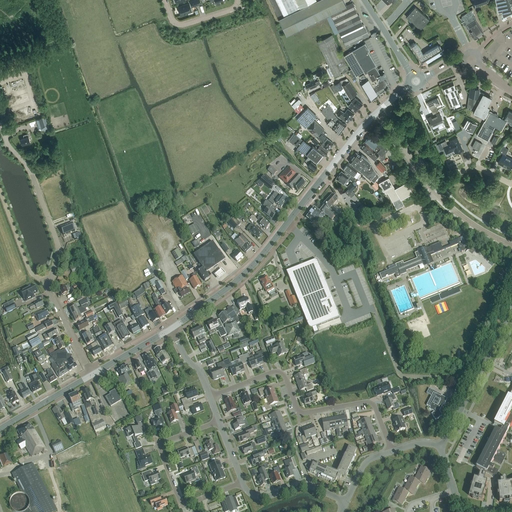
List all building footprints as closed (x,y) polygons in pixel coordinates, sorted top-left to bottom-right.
[(368,36),(352,2),(346,5),(343,0),(269,0),(286,34),(325,15),(334,33),(339,31),(346,46),(368,36)] [(511,6),(511,5),(511,4),(509,0),(496,0),(499,11),(500,10),(502,18),(511,13),(511,6)] [(189,3),(178,7),(181,15),(192,11),(189,3)] [(406,17),(420,29),(429,19),(415,7),(406,17)] [(464,24),(469,31),(474,39),(478,36),(483,33),(475,20),(472,16),(474,15),(472,9),(461,16),(462,17),(464,21),(465,21),(466,23),(464,24)] [(332,35),(324,39),(317,42),(334,77),(348,70),(333,38),(332,35)] [(352,51),(344,56),(351,68),(349,70),(352,75),(354,73),(361,85),(367,96),(369,98),(376,94),(375,93),(376,92),(385,87),(385,84),(382,79),(385,77),(383,74),(384,73),(380,75),(375,67),(376,66),(368,51),(369,50),(365,43),(352,51)] [(428,62),(442,53),(440,50),(444,48),(443,48),(442,49),(440,46),(438,46),(438,45),(423,54),(416,43),(414,44),(414,43),(410,45),(409,43),(420,60),(420,61),(420,62),(421,63),(422,63),(423,62),(423,61),(426,59),(428,62)] [(310,81),(311,83),(305,85),(307,89),(309,88),(310,89),(317,86),(317,85),(320,84),(319,81),(315,82),(314,80),(310,81)] [(343,88),(349,98),(351,102),(359,108),(362,103),(355,97),(353,96),(357,94),(349,81),(342,85),(343,88)] [(342,85),(340,82),(334,85),(338,91),(343,88),(342,85)] [(456,90),(453,82),(443,86),(451,106),(452,105),(454,109),(462,106),(458,96),(458,95),(457,93),(458,92),(456,89),(456,90)] [(467,108),(467,109),(474,110),(483,93),(479,92),(480,89),(475,88),(475,89),(470,88),(469,97),(467,108)] [(346,100),(350,103),(348,106),(355,112),(359,108),(351,102),(349,98),(346,92),(342,94),(346,100)] [(474,110),(473,112),(476,114),(486,119),(484,122),(484,121),(477,135),(487,140),(490,135),(490,134),(494,127),(502,131),(507,121),(507,120),(508,120),(510,121),(509,123),(509,124),(510,125),(511,126),(511,125),(511,112),(509,111),(505,118),(504,121),(497,117),(498,115),(488,110),(489,107),(487,106),(491,99),(490,99),(491,98),(489,97),(488,98),(485,97),(483,96),(483,94),(484,94),(483,93),(474,110)] [(438,97),(427,102),(430,109),(433,115),(427,118),(431,126),(432,126),(433,128),(443,124),(442,121),(443,120),(439,112),(439,113),(436,106),(441,104),(438,97)] [(300,98),(298,100),(296,98),(291,102),(295,107),(303,102),(300,98)] [(339,134),(340,134),(346,125),(339,120),(334,115),(332,112),(333,111),(328,105),(321,111),(329,120),(326,123),(332,128),(332,129),(339,134)] [(323,143),(321,145),(328,150),(333,143),(327,138),(321,133),(324,130),(315,121),(314,121),(313,119),(316,116),(307,108),(297,119),(305,127),(306,126),(307,128),(307,129),(316,138),(317,137),(323,143)] [(352,118),(352,117),(354,114),(348,109),(344,113),(340,110),(337,115),(348,123),(350,119),(351,119),(352,118)] [(42,117),(35,119),(38,129),(45,127),(42,117)] [(467,120),(463,127),(466,129),(470,132),(472,127),(475,129),(477,125),(467,120)] [(21,139),(22,145),(30,143),(29,136),(28,136),(28,134),(23,135),(24,138),(21,139)] [(308,156),(310,158),(312,160),(313,159),(317,163),(318,163),(322,157),(321,156),(322,154),(313,146),(312,147),(303,140),(295,134),(289,141),(297,147),(297,148),(306,155),(306,154),(308,156)] [(379,143),(378,142),(370,135),(365,141),(382,156),(387,150),(384,148),(384,147),(380,143),(379,143)] [(445,141),(437,144),(440,151),(444,149),(446,154),(455,149),(456,152),(462,149),(457,138),(450,141),(451,143),(447,145),(445,140),(445,141)] [(482,144),(475,140),(472,147),(478,151),(482,144)] [(369,146),(365,142),(360,147),(373,160),(378,155),(378,154),(373,150),(369,146)] [(324,155),(327,151),(317,143),(316,145),(314,147),(324,155)] [(502,146),(498,154),(501,156),(498,163),(503,166),(503,165),(510,168),(511,164),(511,159),(505,156),(508,149),(502,146)] [(376,172),(368,160),(362,155),(361,156),(356,153),(356,152),(348,162),(349,162),(350,163),(370,179),(376,172)] [(310,158),(308,156),(305,160),(309,163),(307,166),(313,170),(317,165),(316,165),(317,163),(313,159),(312,160),(310,158)] [(376,165),(375,165),(381,172),(385,168),(379,162),(376,165)] [(343,169),(346,172),(344,173),(354,180),(355,178),(353,176),(357,171),(349,165),(347,163),(343,169)] [(277,172),(271,166),(267,170),(273,176),(277,172)] [(292,189),(293,188),(297,191),(298,192),(305,183),(296,174),(288,167),(279,177),(292,189)] [(349,181),(351,179),(349,177),(344,173),(341,171),(336,178),(343,184),(347,179),(349,181)] [(260,180),(256,183),(261,187),(264,183),(267,186),(271,189),(275,185),(271,181),(264,176),(260,180)] [(407,183),(407,182),(395,188),(393,185),(391,182),(388,177),(387,178),(378,183),(383,191),(384,191),(386,194),(387,193),(393,203),(396,209),(401,207),(404,205),(401,199),(413,193),(411,190),(407,183)] [(376,182),(375,181),(371,185),(376,190),(380,186),(376,182)] [(275,194),(269,202),(273,205),(275,203),(280,208),(287,200),(280,195),(279,197),(275,194)] [(322,205),(323,206),(319,212),(314,208),(306,218),(316,226),(325,215),(331,221),(337,214),(330,208),(337,201),(337,198),(336,198),(334,196),(331,196),(322,205)] [(267,201),(263,206),(267,209),(264,213),(272,219),(276,213),(270,208),(272,206),(267,201)] [(187,225),(194,222),(190,214),(184,217),(187,225)] [(257,221),(252,215),(249,218),(251,219),(253,222),(254,223),(257,221)] [(237,226),(241,223),(234,216),(230,219),(237,226)] [(261,223),(259,225),(266,230),(270,225),(259,216),(257,219),(258,221),(261,223)] [(234,231),(238,227),(237,226),(230,219),(231,220),(228,224),(234,231)] [(60,227),(60,228),(63,235),(75,231),(75,230),(74,230),(72,224),(72,223),(60,227)] [(191,225),(192,226),(189,228),(193,235),(200,231),(196,223),(191,225)] [(254,236),(255,235),(258,238),(262,234),(258,230),(258,229),(254,226),(253,226),(251,224),(247,229),(250,231),(249,232),(254,236)] [(211,232),(213,234),(216,238),(221,234),(218,231),(217,232),(215,229),(211,232)] [(249,244),(250,244),(241,234),(233,242),(238,247),(239,246),(245,253),(246,254),(252,247),(249,244)] [(389,270),(379,274),(381,280),(395,274),(396,278),(400,277),(400,276),(406,273),(406,271),(423,264),(423,267),(433,263),(430,256),(458,244),(461,252),(465,251),(460,238),(449,243),(450,245),(443,248),(442,248),(440,242),(429,246),(430,247),(427,248),(427,246),(417,251),(418,252),(414,253),(417,259),(403,264),(402,262),(393,265),(389,267),(388,268),(389,270)] [(212,242),(193,255),(200,264),(198,266),(201,270),(198,272),(205,281),(204,281),(205,281),(210,278),(209,278),(206,273),(207,273),(207,272),(214,267),(214,268),(217,266),(217,265),(224,260),(225,260),(219,250),(218,251),(213,242),(212,242)] [(220,246),(226,254),(229,251),(224,244),(220,246)] [(238,252),(236,251),(233,253),(235,255),(232,257),(237,262),(238,262),(240,260),(239,260),(242,257),(238,252)] [(72,273),(86,268),(84,264),(71,269),(72,273)] [(293,269),(286,272),(309,330),(312,329),(314,334),(318,332),(316,327),(339,318),(340,318),(321,270),(320,270),(314,273),(311,267),(295,273),(293,269)] [(225,273),(221,269),(214,275),(218,280),(225,273)] [(189,281),(194,289),(201,285),(196,277),(195,274),(190,277),(191,280),(189,281)] [(179,293),(181,297),(189,293),(186,288),(188,287),(182,276),(172,282),(176,289),(174,291),(176,294),(179,293)] [(262,284),(262,285),(267,293),(274,289),(271,284),(267,277),(263,279),(263,278),(260,280),(261,280),(260,281),(262,284)] [(159,282),(155,284),(159,291),(162,295),(165,293),(163,289),(159,282)] [(74,291),(81,288),(79,283),(69,288),(68,285),(59,289),(62,295),(63,295),(63,296),(65,295),(65,294),(68,292),(74,290),(74,291)] [(29,288),(29,287),(23,291),(20,292),(24,299),(26,302),(34,298),(33,295),(37,293),(37,292),(38,291),(36,289),(34,286),(29,288)] [(88,296),(85,291),(79,293),(82,299),(88,296)] [(291,297),(289,291),(285,292),(291,307),(297,304),(294,296),(291,297)] [(144,318),(145,317),(135,297),(127,301),(138,322),(142,329),(149,325),(144,318)] [(249,314),(252,313),(254,317),(255,321),(258,320),(254,311),(253,312),(247,297),(243,299),(244,300),(240,302),(240,301),(237,302),(238,303),(237,303),(240,310),(244,309),(246,313),(248,312),(249,314)] [(160,318),(165,315),(160,306),(161,306),(156,298),(153,299),(157,308),(155,309),(160,318)] [(117,303),(120,309),(129,305),(125,299),(117,303)] [(31,311),(36,308),(37,309),(40,308),(39,307),(44,305),(41,301),(38,303),(38,302),(34,304),(28,307),(28,308),(29,308),(31,311)] [(166,315),(172,311),(168,304),(167,305),(165,301),(161,303),(163,307),(162,308),(166,315)] [(4,306),(7,313),(16,309),(14,304),(9,307),(7,304),(4,306)] [(116,304),(109,308),(111,312),(114,311),(116,315),(118,320),(123,317),(121,313),(116,304)] [(70,309),(72,315),(85,309),(83,306),(80,308),(77,309),(76,307),(70,309)] [(231,308),(229,306),(227,308),(228,310),(225,312),(219,317),(224,324),(225,323),(226,325),(224,325),(228,336),(240,332),(237,323),(240,321),(236,316),(236,315),(231,308)] [(85,309),(72,315),(75,321),(82,318),(81,318),(80,315),(86,312),(85,309)] [(149,309),(145,312),(146,314),(148,317),(147,317),(149,320),(151,319),(153,323),(159,319),(155,313),(152,314),(149,309)] [(46,317),(49,316),(46,310),(42,312),(42,311),(35,315),(38,322),(46,318),(46,317)] [(94,321),(92,316),(87,318),(85,319),(86,321),(77,326),(80,331),(89,327),(88,324),(94,321)] [(215,329),(217,332),(220,331),(218,328),(219,327),(215,320),(207,324),(208,325),(206,326),(208,332),(215,329)] [(51,321),(36,329),(35,329),(37,333),(46,328),(47,329),(54,325),(51,321)] [(113,325),(122,341),(130,336),(121,321),(113,325)] [(129,324),(132,328),(130,329),(133,335),(140,331),(137,325),(135,326),(133,322),(129,324)] [(109,335),(115,332),(110,324),(105,328),(109,335)] [(202,327),(196,330),(203,343),(205,342),(204,338),(203,339),(202,335),(205,334),(202,327)] [(56,335),(56,333),(57,332),(55,329),(43,336),(45,340),(49,338),(49,339),(56,335)] [(191,332),(194,339),(197,337),(199,341),(198,341),(200,344),(203,343),(196,330),(191,332)] [(89,333),(82,336),(83,338),(84,340),(85,341),(91,337),(94,336),(92,331),(89,333)] [(114,345),(107,334),(97,340),(104,351),(114,345)] [(40,340),(38,336),(32,339),(28,341),(30,345),(40,340)] [(97,342),(94,336),(91,337),(85,341),(87,345),(94,342),(94,343),(97,342)] [(275,343),(273,337),(264,340),(267,346),(275,343)] [(60,338),(54,340),(54,341),(52,342),(54,346),(57,345),(59,350),(60,350),(65,347),(60,338)] [(216,351),(211,340),(206,343),(211,353),(216,351)] [(91,346),(93,351),(92,352),(94,357),(102,352),(98,347),(100,346),(97,342),(91,346)] [(286,353),(282,343),(274,346),(275,347),(269,349),(271,354),(277,352),(278,356),(286,353)] [(202,353),(206,350),(202,344),(198,346),(202,353)] [(162,353),(159,347),(154,350),(157,356),(156,357),(157,359),(159,359),(162,364),(170,359),(165,351),(162,353)] [(50,355),(55,363),(55,364),(56,363),(60,369),(63,367),(65,366),(69,372),(70,372),(71,371),(71,370),(77,367),(71,358),(69,355),(68,355),(65,349),(61,352),(60,350),(59,350),(50,355)] [(40,355),(38,351),(34,354),(39,362),(45,358),(42,353),(40,355)] [(257,367),(263,365),(260,358),(264,357),(262,351),(256,353),(257,357),(254,358),(257,367)] [(148,370),(149,369),(150,372),(151,374),(154,372),(153,369),(156,367),(151,358),(150,359),(147,354),(142,357),(145,362),(144,363),(148,370)] [(248,354),(242,356),(245,364),(249,362),(251,369),(257,367),(254,358),(251,360),(248,354)] [(234,362),(235,366),(238,374),(244,372),(242,365),(245,364),(242,356),(239,357),(240,360),(237,361),(237,360),(234,362)] [(304,360),(303,356),(293,359),(296,366),(303,364),(305,367),(314,363),(312,357),(304,360)] [(226,369),(230,368),(233,376),(238,374),(235,366),(232,367),(229,359),(223,361),(226,369)] [(144,371),(143,367),(142,368),(140,364),(139,365),(138,361),(133,363),(136,371),(139,370),(140,373),(144,371)] [(217,365),(218,369),(216,370),(219,378),(224,376),(222,371),(226,369),(223,362),(217,365)] [(56,365),(55,364),(55,363),(52,365),(52,366),(56,373),(59,378),(68,372),(65,367),(60,370),(58,367),(57,366),(56,365)] [(121,377),(117,379),(123,389),(133,384),(129,376),(132,374),(132,373),(131,372),(130,371),(127,365),(117,371),(121,377)] [(12,381),(8,371),(9,371),(8,368),(7,367),(0,370),(0,371),(0,372),(1,374),(2,374),(7,383),(12,381)] [(214,380),(219,378),(216,370),(213,371),(211,368),(209,369),(214,380)] [(308,374),(306,369),(299,371),(300,374),(294,377),(297,384),(305,381),(307,380),(306,375),(308,374)] [(49,375),(46,377),(50,383),(57,379),(53,373),(52,373),(51,370),(47,372),(49,375)] [(150,378),(151,380),(157,378),(155,374),(154,372),(151,374),(150,372),(147,373),(150,378)] [(34,383),(29,385),(33,393),(41,388),(37,381),(40,380),(37,374),(30,377),(32,381),(33,380),(34,383)] [(39,376),(44,383),(47,381),(42,374),(39,376)] [(305,381),(297,384),(300,391),(306,389),(307,392),(313,389),(311,384),(307,386),(305,381)] [(374,390),(377,397),(387,393),(391,391),(388,383),(383,385),(383,386),(379,387),(379,388),(374,390)] [(23,384),(21,385),(24,391),(20,393),(23,399),(24,398),(24,399),(26,398),(26,397),(30,395),(27,389),(27,390),(26,389),(23,384)] [(276,395),(273,389),(265,392),(264,388),(258,390),(260,397),(265,395),(266,399),(276,395)] [(495,429),(476,466),(479,468),(484,471),(493,475),(495,476),(498,471),(495,469),(494,468),(493,468),(494,467),(493,467),(490,465),(490,464),(492,460),(501,465),(504,459),(506,455),(497,450),(503,439),(504,438),(509,427),(511,420),(511,388),(509,393),(511,394),(509,397),(508,396),(494,424),(497,426),(496,429),(495,429)] [(10,390),(12,394),(8,395),(12,404),(19,401),(14,392),(13,389),(10,390)] [(194,389),(185,392),(187,398),(181,400),(183,406),(192,403),(190,399),(197,396),(194,389)] [(111,407),(121,401),(115,390),(109,393),(110,395),(105,398),(111,407)] [(314,402),(312,397),(316,395),(315,390),(306,394),(307,397),(303,399),(305,405),(314,402)] [(85,398),(82,399),(84,403),(92,425),(95,431),(105,426),(103,420),(101,421),(96,407),(92,408),(89,401),(93,399),(93,398),(92,396),(89,391),(87,391),(86,391),(86,392),(85,392),(85,393),(83,394),(85,398)] [(240,395),(244,405),(251,402),(247,392),(240,395)] [(72,404),(69,405),(72,412),(75,411),(78,409),(78,408),(81,406),(82,406),(80,402),(81,402),(77,393),(69,397),(72,404)] [(433,393),(427,405),(430,407),(429,409),(433,411),(434,412),(431,414),(435,420),(442,416),(439,411),(443,404),(444,405),(447,399),(441,396),(440,397),(433,393)] [(393,411),(399,408),(398,404),(394,406),(392,401),(396,400),(393,394),(387,397),(388,400),(385,401),(388,410),(392,408),(393,411)] [(278,402),(276,395),(266,399),(268,403),(264,405),(266,411),(272,409),(270,405),(278,402)] [(233,404),(231,398),(224,401),(226,404),(225,405),(228,413),(236,409),(234,404),(233,404)] [(193,406),(192,403),(183,406),(185,412),(191,409),(193,415),(203,411),(200,404),(193,406)] [(159,404),(152,407),(155,412),(159,410),(161,414),(162,413),(159,404)] [(175,414),(179,412),(176,405),(171,407),(173,412),(168,414),(171,423),(178,421),(175,414)] [(57,407),(53,410),(55,412),(54,412),(53,412),(59,422),(65,419),(68,426),(74,423),(69,412),(64,414),(63,412),(63,413),(62,413),(60,409),(59,409),(57,407)] [(412,414),(410,408),(403,411),(405,416),(412,414)] [(156,415),(158,419),(151,422),(154,430),(159,428),(160,428),(161,429),(162,429),(162,427),(163,426),(164,426),(161,418),(159,414),(161,414),(159,410),(155,412),(154,412),(155,416),(156,415)] [(271,418),(272,421),(282,418),(280,412),(268,416),(269,419),(271,418)] [(245,420),(243,416),(242,417),(236,419),(237,422),(237,424),(233,425),(235,431),(241,428),(241,427),(245,425),(243,420),(245,420)] [(346,416),(340,417),(341,427),(344,426),(345,428),(348,428),(346,416)] [(394,427),(396,432),(405,429),(403,425),(405,424),(402,417),(393,420),(395,426),(394,427)] [(272,425),(273,427),(284,423),(282,418),(272,421),(273,424),(272,425)] [(333,430),(336,430),(334,418),(328,419),(330,429),(333,428),(333,430)] [(360,425),(361,427),(371,424),(368,418),(357,422),(358,425),(360,425)] [(284,423),(273,427),(274,430),(275,430),(276,432),(286,429),(284,423)] [(17,442),(21,449),(25,447),(30,454),(32,457),(35,455),(36,455),(42,452),(43,454),(47,451),(39,438),(34,430),(33,431),(29,424),(17,431),(21,437),(20,437),(21,440),(17,442)] [(135,437),(136,437),(145,433),(144,431),(141,424),(137,425),(138,427),(132,429),(131,428),(125,430),(127,434),(128,434),(129,436),(131,437),(134,436),(135,437)] [(361,431),(362,434),(373,429),(371,424),(361,427),(362,430),(361,431)] [(313,425),(307,427),(311,436),(316,434),(317,438),(320,437),(318,431),(315,432),(313,425)] [(302,429),(304,436),(301,437),(304,443),(307,442),(306,441),(308,441),(308,439),(308,438),(311,436),(307,427),(302,429)] [(250,439),(248,435),(253,433),(251,428),(244,430),(245,433),(237,436),(238,439),(237,440),(238,443),(239,442),(240,443),(250,439)] [(288,435),(286,429),(276,432),(277,435),(276,436),(277,439),(288,435)] [(373,429),(362,434),(363,436),(364,436),(365,439),(375,435),(373,429)] [(378,442),(375,435),(365,439),(367,442),(365,442),(367,446),(378,442)] [(60,441),(51,445),(55,454),(64,450),(60,441)] [(208,451),(212,450),(214,455),(220,452),(218,446),(214,447),(211,441),(205,443),(206,445),(205,446),(204,447),(205,450),(207,451),(208,450),(208,451)] [(250,445),(242,448),(244,455),(253,451),(255,450),(253,444),(250,445)] [(309,450),(307,444),(299,446),(300,447),(302,452),(302,453),(309,450)] [(311,468),(309,471),(309,472),(314,474),(315,473),(321,476),(321,477),(331,482),(331,481),(332,481),(335,482),(337,479),(340,480),(341,477),(344,478),(345,475),(347,476),(349,471),(348,471),(348,470),(351,464),(352,464),(354,459),(352,458),(356,450),(349,446),(336,474),(316,465),(316,466),(312,464),(311,468)] [(187,448),(177,452),(180,459),(189,455),(190,457),(194,456),(191,448),(187,450),(187,448)] [(152,464),(149,456),(145,457),(142,449),(135,452),(138,460),(137,460),(141,470),(146,468),(145,466),(152,464)] [(253,458),(250,459),(253,466),(261,462),(260,459),(264,457),(263,455),(262,451),(252,455),(253,458)] [(8,452),(0,454),(0,461),(3,467),(13,463),(8,452)] [(199,455),(202,462),(204,461),(209,460),(207,456),(204,457),(203,454),(202,454),(199,455)] [(287,478),(294,476),(291,470),(294,469),(291,459),(284,462),(287,469),(284,470),(287,478)] [(222,468),(219,462),(209,466),(212,472),(214,471),(215,473),(213,474),(214,477),(214,478),(211,479),(213,482),(216,481),(225,478),(222,470),(222,471),(221,469),(222,468)] [(32,463),(12,474),(22,494),(24,494),(25,495),(26,496),(27,497),(28,498),(29,500),(29,501),(29,502),(29,504),(29,505),(31,509),(32,511),(54,511),(57,511),(32,463)] [(260,470),(258,470),(261,476),(257,478),(259,482),(258,482),(257,483),(258,485),(259,485),(260,485),(260,486),(266,484),(265,481),(268,480),(263,466),(259,467),(260,470)] [(191,472),(183,475),(186,483),(196,480),(194,476),(199,474),(196,467),(190,469),(191,472)] [(278,467),(273,469),(275,473),(270,475),(273,484),(280,481),(277,474),(280,473),(278,467)] [(403,490),(399,488),(392,501),(401,505),(408,493),(412,495),(419,482),(423,484),(430,471),(421,467),(414,479),(410,477),(403,490)] [(472,496),(472,498),(478,500),(479,498),(481,499),(484,490),(485,491),(486,488),(485,488),(487,479),(484,478),(485,475),(483,474),(483,472),(482,472),(481,471),(480,472),(479,473),(478,476),(478,479),(473,478),(472,484),(471,484),(470,486),(471,487),(468,495),(472,496)] [(148,472),(141,474),(144,482),(149,480),(151,485),(155,484),(154,482),(160,479),(158,472),(149,475),(148,472)] [(500,483),(497,483),(497,486),(511,484),(511,490),(511,489),(511,481),(506,482),(505,478),(505,477),(504,477),(503,477),(502,477),(502,478),(502,479),(500,480),(500,483)] [(498,492),(497,493),(497,495),(498,495),(499,502),(504,501),(504,502),(503,502),(503,503),(510,502),(509,502),(509,501),(511,500),(511,495),(511,494),(511,493),(511,490),(511,491),(511,490),(511,484),(497,486),(498,492)] [(159,496),(156,497),(149,500),(151,506),(155,504),(157,511),(162,509),(162,507),(167,505),(165,498),(161,500),(159,496)] [(235,498),(237,497),(237,496),(221,503),(224,511),(227,511),(241,507),(239,507),(235,498)]
